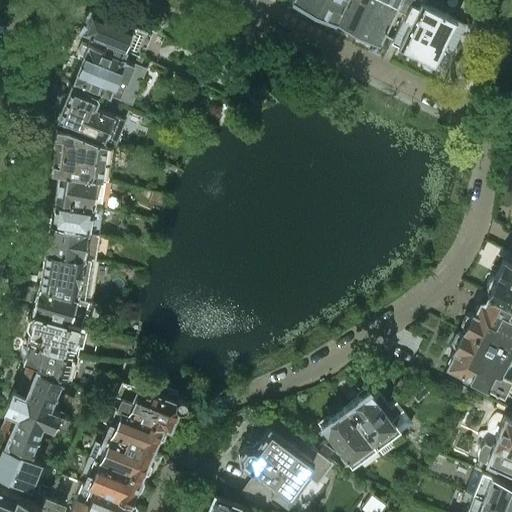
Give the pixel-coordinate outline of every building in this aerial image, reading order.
[(296,0),(334,18),(343,0),(296,0)] [(404,13),(410,0),(343,0),(334,18),(378,40),(393,8),(404,13)] [(464,23),(425,3),(426,0),(410,0),(404,13),(390,41),(398,45),(419,56),(418,56),(420,57),(420,58),(421,62),(427,65),(431,64),(431,63),(433,64),(434,62),(443,66),(447,64),(454,51),(452,47),(464,23)] [(86,11),(79,30),(105,40),(124,48),(126,49),(141,55),(151,31),(133,24),(89,7),(87,11),(86,11)] [(87,43),(72,79),(74,80),(83,84),(107,93),(119,98),(130,102),(139,80),(145,67),(141,66),(139,65),(142,56),(141,55),(126,49),(124,48),(105,40),(102,48),(88,41),(87,43)] [(124,118),(90,105),(95,93),(71,83),(58,118),(58,120),(77,127),(115,141),(124,118)] [(107,179),(111,146),(76,133),(77,127),(58,120),(57,128),(56,127),(52,170),(60,172),(98,177),(105,179),(107,179)] [(100,205),(103,188),(105,179),(98,177),(60,172),(55,196),(100,205)] [(99,232),(103,206),(100,205),(55,196),(50,222),(88,229),(99,232)] [(93,257),(99,232),(88,229),(50,222),(46,249),(91,257),(93,257)] [(87,297),(93,257),(91,257),(46,249),(39,283),(77,294),(87,297)] [(511,265),(501,260),(493,276),(488,277),(484,284),(486,289),(485,292),(486,293),(511,306),(511,265)] [(89,298),(87,297),(77,294),(39,283),(31,309),(33,310),(70,321),(82,324),(89,298)] [(511,306),(486,293),(483,299),(478,300),(472,311),(470,311),(469,313),(464,314),(460,323),(462,327),(461,329),(511,355),(511,306)] [(70,321),(33,310),(32,312),(27,314),(25,323),(29,328),(26,337),(72,355),(76,342),(83,345),(88,326),(82,324),(70,321)] [(504,372),(511,356),(511,355),(461,329),(460,331),(454,331),(449,340),(452,345),(450,348),(453,349),(444,364),(456,371),(454,374),(465,380),(467,376),(500,393),(508,377),(506,377),(508,374),(504,372)] [(72,355),(26,337),(22,354),(67,372),(72,355)] [(59,408),(48,404),(59,378),(61,380),(63,375),(28,361),(16,389),(12,388),(3,407),(8,409),(0,427),(0,437),(6,439),(32,450),(33,447),(31,446),(39,425),(41,420),(52,425),(59,408)] [(114,403),(118,405),(162,423),(168,426),(177,404),(181,404),(182,404),(183,403),(184,402),(185,401),(185,400),(185,399),(185,398),(185,397),(184,396),(183,395),(182,394),(181,394),(180,394),(176,394),(177,392),(176,389),(169,386),(165,389),(164,393),(134,379),(121,376),(115,391),(119,392),(114,403)] [(398,413),(401,411),(403,409),(396,399),(387,406),(375,390),(370,394),(366,388),(356,395),(357,397),(342,407),(372,448),(396,430),(394,427),(404,420),(398,413)] [(372,448),(342,407),(340,409),(336,404),(324,412),(327,416),(317,423),(347,466),(372,448)] [(162,423),(118,405),(112,418),(106,416),(102,426),(152,447),(156,438),(162,437),(165,430),(161,426),(162,423)] [(511,472),(511,418),(496,412),(494,413),(493,415),(491,417),(490,418),(489,420),(488,423),(488,425),(487,427),(487,429),(488,432),(489,432),(485,442),(484,441),(483,442),(481,444),(479,447),(478,448),(478,450),(477,452),(477,453),(477,455),(477,457),(511,472)] [(316,481),(331,461),(328,459),(299,436),(293,445),(267,425),(253,445),(250,443),(243,443),(236,452),(238,460),(251,470),(243,480),(266,498),(271,493),(288,506),(305,483),(310,477),(316,481)] [(152,447),(102,426),(98,437),(102,439),(96,455),(142,474),(142,473),(147,472),(150,465),(147,460),(152,447)] [(0,441),(0,470),(31,483),(41,457),(2,442),(0,441)] [(140,478),(142,474),(96,455),(89,470),(86,469),(83,476),(132,498),(135,491),(140,489),(143,482),(140,478)] [(420,472),(411,467),(404,478),(413,484),(420,472)] [(472,493),(481,496),(511,509),(511,481),(481,469),(472,493)] [(37,489),(27,485),(0,473),(0,511),(33,511),(36,506),(49,511),(57,511),(61,503),(63,499),(48,493),(37,489)] [(134,501),(131,500),(132,498),(83,476),(81,480),(85,482),(84,483),(87,484),(81,499),(74,496),(68,511),(71,511),(81,511),(82,510),(86,511),(132,511),(134,507),(133,504),(134,501)] [(266,498),(243,480),(236,489),(260,507),(266,498)] [(40,482),(37,489),(48,493),(51,486),(40,482)] [(370,492),(359,507),(365,511),(379,511),(386,504),(370,492)] [(260,511),(212,493),(204,511),(260,511)] [(511,511),(511,509),(481,496),(475,511),(511,511)]
